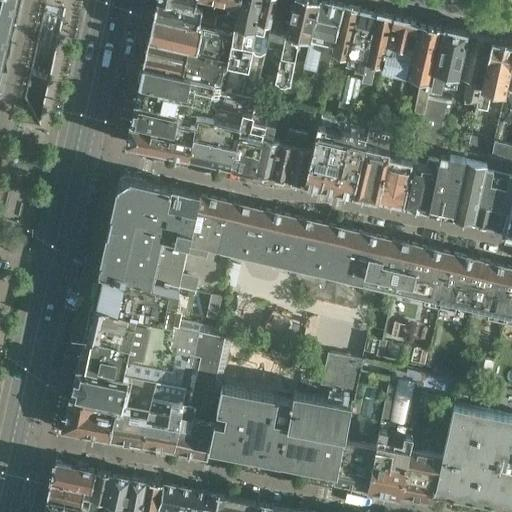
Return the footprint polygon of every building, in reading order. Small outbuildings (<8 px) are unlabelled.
[(0,0),(0,62),(10,19),(13,5),(12,5),(13,0),(14,0),(0,0)] [(194,5),(195,0),(157,0),(155,13),(201,23),(204,7),(194,5)] [(235,21),(239,0),(217,0),(217,1),(228,3),(225,18),(235,21)] [(248,61),(261,0),(239,0),(235,21),(233,30),(228,55),(226,62),(237,65),(233,80),(243,82),(248,61)] [(265,26),(266,20),(272,21),(277,0),(261,0),(248,61),(263,64),(268,41),(271,27),(265,26)] [(283,45),(292,0),(277,0),(272,21),(271,27),(268,41),(283,45)] [(309,45),(318,0),(292,0),(283,45),(273,88),(286,91),(297,42),(309,45)] [(335,41),(344,2),(334,0),(318,0),(309,45),(304,64),(317,66),(323,38),(335,41)] [(339,99),(360,6),(344,2),(335,41),(322,100),(338,103),(339,99)] [(361,77),(376,10),(360,6),(339,99),(355,103),(361,77)] [(382,63),(393,14),(376,10),(361,77),(371,79),(374,66),(372,63),(373,61),(382,63)] [(233,30),(201,23),(155,13),(155,14),(150,35),(149,37),(228,55),(233,30)] [(406,72),(418,19),(393,14),(382,63),(381,67),(406,72)] [(430,82),(443,25),(418,19),(406,72),(422,76),(414,109),(423,111),(430,82)] [(455,85),(458,72),(467,31),(443,25),(430,82),(441,85),(442,82),(455,85)] [(479,97),(492,36),(467,31),(458,72),(468,75),(464,94),(479,97)] [(495,138),(499,121),(511,61),(511,40),(492,36),(479,97),(477,103),(487,105),(485,113),(475,111),(471,133),(495,138)] [(222,81),(226,62),(228,55),(149,37),(144,63),(218,80),(222,81)] [(511,61),(499,121),(511,123),(511,61)] [(218,80),(144,63),(140,81),(194,94),(197,82),(206,84),(206,88),(215,90),(218,80)] [(213,98),(194,94),(140,81),(138,92),(141,93),(140,96),(137,95),(136,100),(190,112),(192,100),(212,105),(213,98)] [(255,98),(257,91),(242,88),(240,95),(246,97),(255,98)] [(246,97),(240,95),(219,91),(216,106),(212,105),(192,100),(190,112),(136,100),(131,122),(192,136),(188,154),(231,163),(246,97)] [(255,169),(266,117),(267,115),(253,112),(256,99),(255,98),(246,97),(231,163),(255,169)] [(317,120),(319,113),(303,109),(301,116),(317,120)] [(353,192),(368,124),(319,113),(317,120),(312,145),(304,180),(353,192)] [(271,173),(279,138),(272,136),(276,119),(266,117),(255,169),(271,173)] [(188,154),(192,136),(131,122),(127,141),(155,147),(154,152),(163,153),(164,149),(188,154)] [(378,197),(383,174),(393,129),(369,123),(368,124),(353,192),(378,197)] [(288,176),(298,128),(289,126),(286,140),(279,138),(271,173),(288,176)] [(443,141),(444,134),(445,132),(420,126),(417,137),(442,142),(443,141)] [(304,180),(312,145),(305,144),(308,131),(298,128),(288,176),(304,180)] [(468,146),(469,140),(444,134),(443,141),(468,146)] [(452,214),(462,170),(467,147),(468,146),(443,141),(442,142),(439,158),(428,208),(452,214)] [(505,226),(511,194),(511,157),(467,147),(462,170),(452,214),(505,226)] [(428,208),(439,158),(414,152),(408,179),(403,203),(428,208)] [(511,264),(443,248),(272,208),(200,192),(200,191),(186,188),(172,185),(169,184),(146,179),(130,175),(128,174),(126,174),(123,175),(122,176),(120,177),(120,178),(119,180),(104,244),(101,257),(98,268),(99,268),(179,286),(190,237),(511,311),(511,264)] [(403,203),(408,179),(383,174),(378,197),(403,203)] [(172,319),(180,287),(179,286),(99,268),(98,271),(100,271),(108,272),(107,277),(100,276),(99,276),(98,276),(98,277),(97,277),(97,279),(97,280),(98,281),(98,282),(99,282),(98,288),(97,288),(96,288),(95,288),(95,289),(94,289),(94,291),(94,292),(95,293),(95,294),(96,294),(106,296),(105,301),(94,299),(94,298),(92,298),(92,300),(172,319)] [(189,331),(191,323),(172,319),(92,300),(92,301),(91,308),(95,325),(86,328),(85,332),(130,343),(180,354),(186,330),(189,331)] [(210,443),(221,382),(223,374),(227,355),(231,332),(191,323),(189,331),(186,330),(180,354),(192,357),(184,397),(174,449),(207,455),(210,443)] [(122,374),(130,343),(85,332),(78,364),(122,374)] [(345,434),(353,396),(355,397),(361,369),(363,359),(330,352),(324,382),(338,385),(336,397),(296,389),(296,391),(279,388),(278,393),(221,382),(210,443),(264,453),(264,454),(279,457),(280,456),(337,467),(344,434),(345,434)] [(232,376),(236,357),(227,355),(223,374),(232,376)] [(122,406),(129,376),(122,375),(78,364),(74,378),(78,379),(77,383),(73,383),(70,396),(116,405),(122,406)] [(399,492),(408,447),(418,395),(421,381),(361,369),(355,397),(353,396),(345,434),(344,434),(337,467),(335,479),(399,492)] [(110,437),(116,405),(70,396),(70,400),(68,408),(72,412),(71,416),(66,418),(64,424),(63,428),(64,428),(80,431),(110,437)] [(174,449),(184,397),(180,396),(179,403),(151,397),(147,418),(142,443),(174,449)] [(511,505),(511,413),(451,402),(441,454),(434,490),(455,494),(487,500),(511,505)] [(142,443),(147,418),(127,414),(129,407),(122,406),(116,405),(110,437),(142,443)] [(434,490),(441,454),(408,447),(399,492),(432,498),(434,490)] [(93,488),(97,468),(82,465),(83,461),(78,459),(77,464),(56,460),(52,480),(93,488)] [(97,509),(99,498),(106,500),(112,471),(97,468),(93,488),(91,498),(89,505),(87,511),(103,511),(104,510),(97,509)] [(111,511),(120,511),(128,474),(112,471),(106,500),(112,501),(110,511),(111,511)] [(139,511),(146,478),(131,475),(123,511),(139,511)] [(156,511),(157,506),(162,481),(146,478),(139,511),(156,511)] [(91,498),(93,488),(52,480),(48,497),(81,504),(83,496),(91,498)] [(254,511),(257,500),(228,494),(162,481),(157,506),(179,510),(178,511),(254,511)] [(87,511),(89,505),(81,504),(48,497),(44,511),(87,511)] [(270,511),(272,503),(257,500),(254,511),(270,511)] [(296,511),(298,507),(272,503),(270,511),(296,511)]
